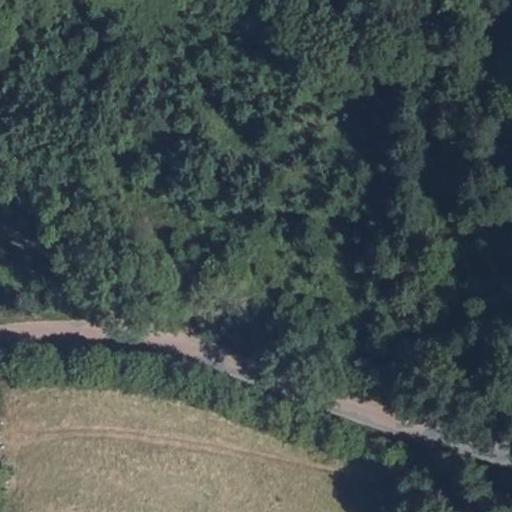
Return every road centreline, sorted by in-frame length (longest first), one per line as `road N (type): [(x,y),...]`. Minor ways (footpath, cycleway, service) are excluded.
road 1 (unclassified): [(0,336),(124,332),(184,341),(422,434),(511,453)]
road 2 (track): [(124,332),(95,289),(0,234)]
